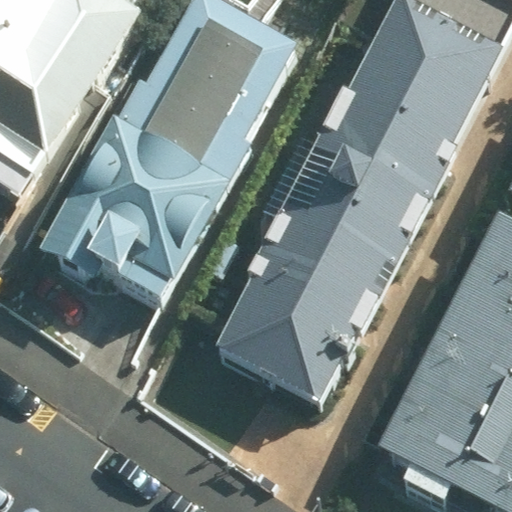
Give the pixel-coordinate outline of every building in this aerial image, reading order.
[(0,0),(0,208),(11,215),(124,36),(67,0),(0,0)] [(511,0),(412,0),(329,159),(441,217),(511,81),(511,0)] [(102,136),(28,268),(80,298),(85,289),(101,299),(105,293),(150,317),(275,95),(173,36),(137,98),(133,96),(108,139),(102,136)] [(222,363),(335,421),(441,217),(329,159),(222,363)] [(457,511),(464,500),(486,511),(511,511),(511,229),(391,462),(426,480),(420,492),(457,511)]
